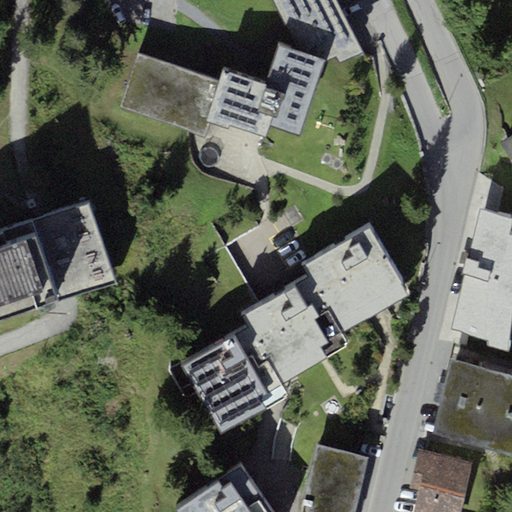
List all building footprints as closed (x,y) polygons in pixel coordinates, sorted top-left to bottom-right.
[(299,133),(323,59),(327,62),(336,56),(340,62),(362,52),(336,0),(273,0),(299,51),(278,44),(265,83),(221,68),(217,79),(137,53),(119,107),(205,136),(209,123),(228,129),(230,122),(266,134),(270,124),(299,133)] [(511,134),(500,142),(511,160),(511,134)] [(90,201),(39,218),(0,231),(0,319),(67,298),(117,282),(90,201)] [(511,216),(480,209),(468,258),(465,257),(462,271),(465,272),(452,329),(490,338),(488,345),(508,349),(511,307),(511,232),(508,231),(511,216)] [(370,226),(301,266),(308,275),(343,332),(410,294),(370,226)] [(349,343),(343,332),(308,275),(240,316),(247,326),(281,383),(349,343)] [(287,394),(281,383),(247,326),(180,365),(221,433),(287,394)] [(511,373),(451,358),(431,434),(511,454),(511,373)] [(356,511),(371,447),(324,436),(306,511),(356,511)] [(459,511),(471,461),(418,449),(410,483),(420,485),(413,511),(459,511)] [(270,511),(239,466),(176,510),(176,511),(270,511)]
